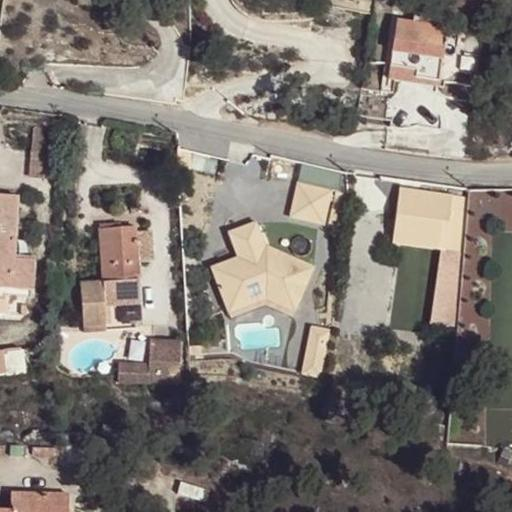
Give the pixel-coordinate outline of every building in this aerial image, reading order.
[(463,0),(462,15),(485,18),(486,0),(463,0)] [(390,74),(438,81),(448,14),(415,9),(413,23),(397,21),(390,74)] [(33,126),(31,156),(56,158),(58,127),(33,126)] [(334,190),(297,181),(288,216),(325,223),(334,190)] [(457,196),(418,190),(416,206),(422,207),(421,217),(413,216),(411,230),(440,234),(444,208),(455,210),(457,196)] [(0,287),(34,290),(35,261),(13,259),(17,197),(0,195),(0,287)] [(272,294),(295,305),(313,268),(266,246),(265,246),(256,221),(228,230),(236,256),(209,265),(223,305),(243,298),(247,285),(260,280),(267,283),(272,294)] [(114,229),(99,230),(101,281),(81,282),(83,330),(106,329),(105,306),(110,306),(138,305),(136,261),(134,228),(114,229)] [(149,228),(134,228),(136,261),(151,260),(149,228)] [(243,298),(223,305),(225,311),(263,298),(292,312),(295,305),(272,294),(267,283),(260,280),(247,285),(243,298)] [(148,383),(180,384),(181,341),(149,339),(149,363),(148,383)] [(0,373),(24,370),(21,349),(0,351),(0,373)] [(118,383),(148,383),(149,363),(118,363),(118,383)] [(11,511),(0,511),(67,511),(68,494),(11,493),(11,511)]
